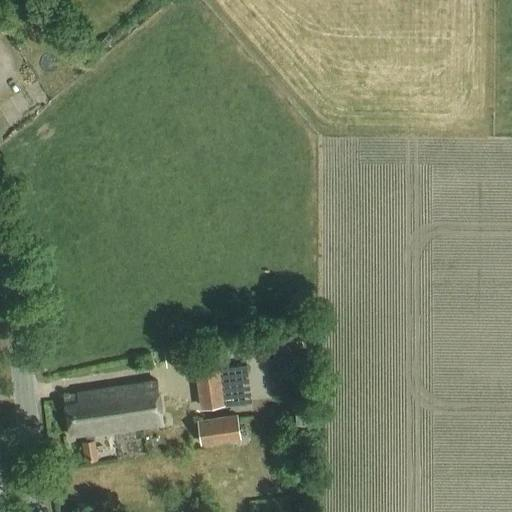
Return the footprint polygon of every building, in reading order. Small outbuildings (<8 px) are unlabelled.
[(291,333),(270,336),(273,356),(294,353),(291,333)] [(191,364),(189,350),(164,353),(166,368),(191,364)] [(228,401),(249,401),(250,365),(229,365),(228,401)] [(195,370),(200,410),(226,407),(220,366),(195,370)] [(162,429),(157,385),(77,395),(79,407),(66,409),(69,438),(91,436),(92,438),(162,429)] [(237,415),(197,421),(200,446),(241,440),(237,415)] [(94,443),(83,444),(85,460),(97,459),(94,443)]
